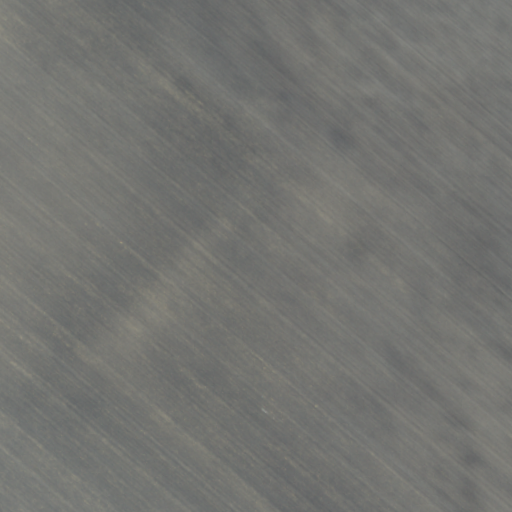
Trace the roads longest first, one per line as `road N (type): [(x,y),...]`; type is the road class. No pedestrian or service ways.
road 1 (residential): [(305,0),(372,56),(377,81),(0,498)]
road 2 (residential): [(377,81),(440,115),(511,174)]
